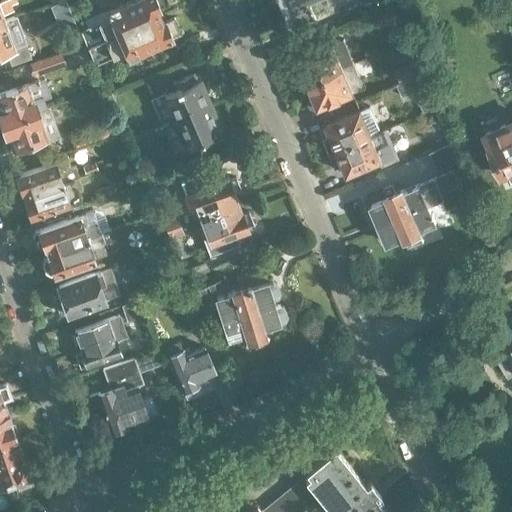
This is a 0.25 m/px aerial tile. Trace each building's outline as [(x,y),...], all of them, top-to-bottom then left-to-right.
[(0,0),(0,21),(5,20),(2,12),(12,9),(10,3),(17,1),(16,0),(0,0)] [(86,45),(160,13),(157,6),(167,2),(166,0),(123,0),(106,7),(109,13),(95,18),(96,20),(78,28),(86,45)] [(283,0),(295,27),(316,17),(310,3),(316,0),(283,0)] [(374,31),(397,21),(392,7),(368,17),(374,31)] [(160,13),(86,45),(93,62),(110,54),(111,56),(125,50),(128,56),(170,38),(169,35),(180,31),(173,15),(163,20),(160,13)] [(5,20),(0,21),(0,49),(13,44),(10,36),(20,33),(16,21),(6,24),(5,20)] [(309,82),(355,62),(345,38),(334,43),(334,42),(294,59),(292,64),(294,69),(298,70),(303,68),(309,82)] [(16,50),(7,54),(10,64),(20,61),(16,50)] [(45,73),(66,65),(61,51),(29,62),(34,76),(45,73)] [(399,82),(416,75),(421,72),(416,61),(394,71),(399,82)] [(355,62),(309,82),(315,96),(310,98),(308,102),(311,107),(315,109),(355,92),(354,90),(365,86),(355,62)] [(45,103),(44,100),(42,94),(51,91),(45,73),(34,76),(25,79),(27,82),(0,91),(0,120),(1,122),(50,105),(49,102),(45,103)] [(422,112),(430,109),(416,75),(399,82),(397,84),(403,96),(413,92),(422,112)] [(162,95),(173,120),(211,104),(200,79),(162,95)] [(211,104),(166,123),(177,149),(189,144),(189,143),(222,129),(211,104)] [(50,105),(1,122),(4,133),(1,137),(4,146),(10,148),(59,131),(50,105)] [(330,153),(372,134),(366,120),(377,115),(372,105),(362,110),(361,109),(327,124),(331,134),(323,138),(330,153)] [(432,118),(443,145),(453,141),(442,115),(432,118)] [(81,144),(110,134),(105,121),(70,132),(74,146),(81,144)] [(511,121),(485,133),(504,175),(507,174),(510,181),(511,180),(511,121)] [(373,137),(372,134),(330,153),(336,168),(344,164),(348,175),(379,162),(380,166),(395,160),(393,154),(389,145),(387,140),(385,137),(380,135),(373,137)] [(457,143),(430,155),(436,171),(464,159),(457,143)] [(66,156),(58,159),(15,173),(22,194),(73,177),(77,176),(73,165),(69,166),(66,156)] [(84,165),(86,172),(99,168),(96,161),(84,165)] [(215,166),(179,179),(189,208),(194,206),(198,216),(236,202),(232,192),(240,189),(235,176),(228,179),(227,176),(219,178),(215,166)] [(388,198),(373,204),(389,244),(405,237),(405,239),(406,238),(410,247),(425,240),(422,232),(423,231),(422,230),(437,224),(437,223),(434,215),(435,215),(435,213),(433,214),(430,206),(432,205),(443,200),(447,210),(467,202),(460,186),(454,171),(421,185),(421,184),(405,190),(404,191),(403,190),(396,193),(394,187),(386,190),(389,196),(387,197),(388,198)] [(29,215),(68,202),(79,198),(76,189),(80,187),(78,182),(87,179),(84,173),(77,176),(73,177),(22,194),(29,215)] [(99,198),(117,192),(116,190),(113,191),(111,183),(95,188),(99,198)] [(236,202),(198,216),(201,225),(199,226),(209,253),(238,243),(234,231),(245,227),(244,225),(252,222),(248,209),(240,212),(236,202)] [(34,229),(32,235),(34,242),(35,243),(40,246),(41,246),(44,245),(46,250),(100,231),(92,208),(78,213),(37,227),(38,228),(34,229)] [(166,227),(179,223),(175,213),(163,217),(166,227)] [(179,223),(166,227),(169,237),(182,233),(179,223)] [(44,256),(41,262),(44,269),(44,270),(50,273),(51,273),(53,272),(54,273),(94,259),(93,257),(107,252),(103,242),(104,241),(115,237),(112,227),(100,231),(46,250),(48,255),(45,256),(44,256)] [(109,265),(100,269),(99,268),(57,283),(61,292),(58,293),(54,299),(58,308),(61,310),(66,309),(67,310),(119,292),(109,265)] [(187,280),(198,305),(200,311),(210,307),(205,294),(222,285),(215,267),(187,280)] [(267,281),(263,267),(235,275),(238,286),(229,289),(230,291),(215,296),(227,337),(243,332),(245,338),(254,342),(260,341),(264,333),(261,326),(283,319),(286,314),(284,306),(278,303),(274,305),(271,295),(277,294),(279,290),(277,282),(272,280),(267,281)] [(198,305),(187,280),(180,281),(185,295),(181,297),(186,309),(198,305)] [(136,298),(137,299),(145,296),(141,285),(124,291),(128,301),(136,298)] [(196,338),(208,333),(199,310),(186,315),(196,338)] [(108,318),(74,329),(81,349),(80,350),(80,351),(75,352),(80,366),(85,364),(85,366),(120,353),(115,339),(126,335),(119,314),(108,318)] [(511,342),(500,350),(505,358),(501,360),(510,374),(511,373),(511,342)] [(196,379),(214,371),(203,346),(190,352),(188,348),(183,350),(182,348),(166,355),(181,389),(182,388),(186,397),(199,391),(196,383),(198,382),(196,379)] [(109,386),(95,391),(109,431),(126,425),(125,423),(146,415),(145,414),(154,410),(149,396),(140,399),(135,385),(142,382),(133,356),(102,367),(109,386)] [(0,413),(7,411),(3,400),(11,397),(6,382),(0,383),(0,413)] [(12,423),(7,411),(0,413),(0,442),(16,437),(16,435),(17,434),(17,432),(17,431),(17,429),(17,428),(16,426),(15,425),(14,424),(13,423),(12,423)] [(16,437),(0,442),(0,485),(14,481),(16,488),(32,482),(29,475),(30,475),(16,437)] [(364,482),(335,448),(260,510),(256,505),(247,511),(299,511),(323,492),(339,511),(389,511),(376,495),(380,492),(368,478),(364,482)]
